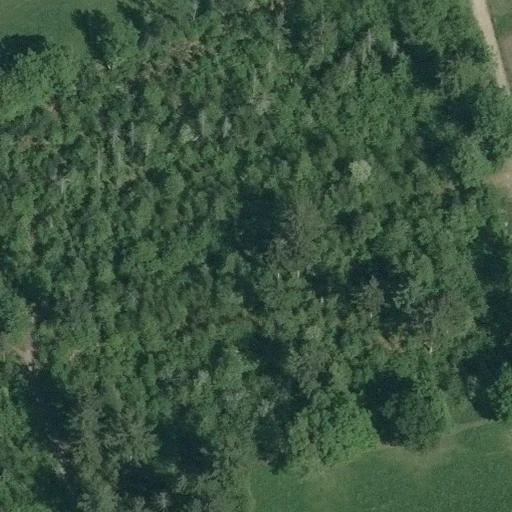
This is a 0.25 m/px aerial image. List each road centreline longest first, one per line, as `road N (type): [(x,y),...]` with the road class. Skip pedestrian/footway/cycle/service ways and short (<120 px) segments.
road 1 (track): [(511,176),(0,340)]
road 2 (track): [(25,328),(62,338),(93,369),(138,511)]
road 3 (track): [(476,0),(511,139)]
